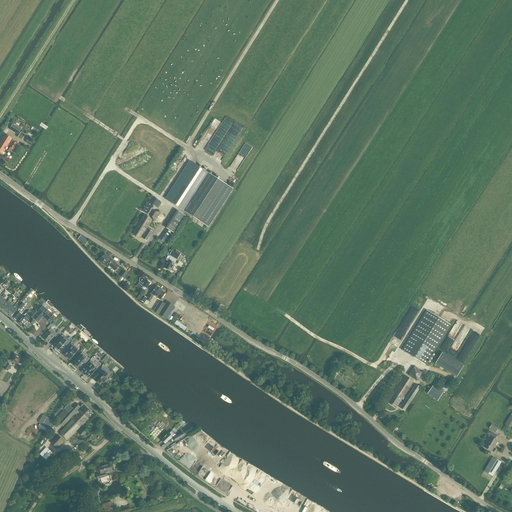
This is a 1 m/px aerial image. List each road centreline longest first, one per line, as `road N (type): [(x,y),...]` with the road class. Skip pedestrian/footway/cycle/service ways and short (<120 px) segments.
road 1 (tertiary): [(497,511),(323,381),(73,228),(0,174)]
road 2 (track): [(219,318),(259,253),(270,216),(407,0)]
road 3 (track): [(142,0),(74,106),(173,172)]
road 4 (track): [(173,172),(277,0)]
road 5 (track): [(0,116),(73,0)]
road 6 (secondary): [(235,511),(127,431)]
